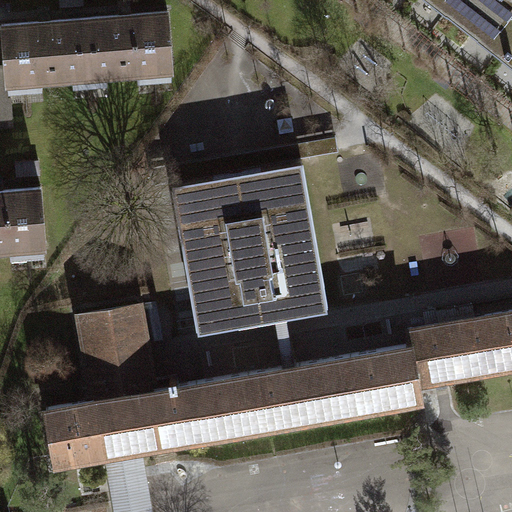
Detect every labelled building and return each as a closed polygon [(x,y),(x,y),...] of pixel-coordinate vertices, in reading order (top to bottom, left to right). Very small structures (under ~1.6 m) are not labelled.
[(511,0),(436,0),(503,52),(511,40),(511,0)] [(169,11),(85,17),(90,83),(107,82),(107,73),(138,70),(139,79),(172,77),(171,68),(173,68),(169,11)] [(74,84),(90,83),(85,17),(2,24),(6,67),(7,80),(8,80),(9,80),(10,89),(42,87),(42,78),(73,76),(74,84)] [(511,58),(511,40),(503,52),(511,58)] [(7,80),(6,67),(0,67),(0,125),(11,124),(8,80),(7,80)] [(153,183),(339,150),(336,135),(150,168),(153,183)] [(302,160),(173,183),(199,330),(328,307),(302,160)] [(41,186),(0,189),(0,247),(11,246),(12,255),(44,253),(44,244),(46,243),(41,186)] [(420,394),(417,380),(411,342),(178,383),(176,375),(169,376),(171,385),(149,388),(148,381),(152,380),(139,303),(81,313),(95,390),(99,390),(100,397),(47,406),(56,459),(109,449),(110,454),(111,456),(134,452),(134,450),(133,445),(420,394)] [(511,308),(408,327),(411,342),(417,380),(434,377),(435,383),(447,381),(446,374),(511,362),(511,308)] [(153,511),(142,448),(134,450),(134,452),(111,456),(110,454),(108,454),(117,511),(153,511)]
